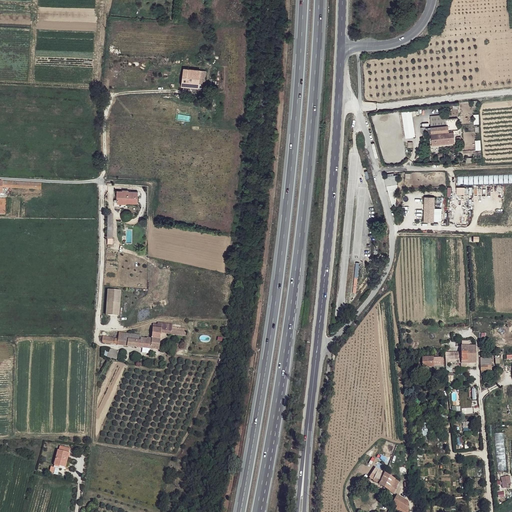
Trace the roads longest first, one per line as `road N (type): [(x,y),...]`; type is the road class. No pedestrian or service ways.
road 1 (motorway): [(303,0),(292,162),(240,511)]
road 2 (motorway): [(271,427),(320,0)]
road 3 (track): [(393,233),(464,238),(493,511)]
road 4 (residential): [(340,71),(370,145),(393,242),(370,297),(315,356)]
road 5 (secondary): [(340,71),(315,356)]
road 6 (unknown): [(101,183),(105,98),(176,88)]
road 7 (secondary): [(315,356),(302,490)]
road 8 (track): [(511,165),(377,170)]
